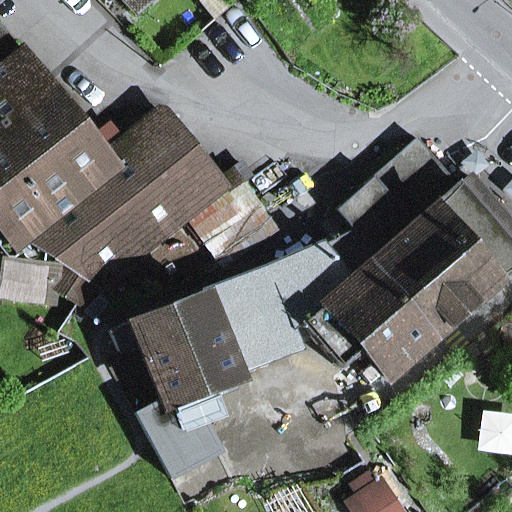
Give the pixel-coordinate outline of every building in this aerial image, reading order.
[(121,0),(130,8),(138,0),(121,0)] [(0,125),(47,87),(0,27),(0,125)] [(0,229),(5,236),(15,229),(103,158),(101,155),(47,87),(0,125),(0,229)] [(101,155),(103,158),(15,229),(67,263),(54,284),(78,300),(184,214),(189,221),(238,186),(248,178),(237,163),(216,181),(158,109),(101,155)] [(333,210),(349,229),(322,245),(348,278),(365,263),(429,337),(511,263),(511,226),(468,177),(457,187),(415,139),(333,210)] [(270,230),(238,186),(189,221),(221,266),(270,230)] [(0,297),(51,301),(54,284),(67,263),(15,229),(5,236),(0,295),(0,297)] [(307,297),(313,307),(319,302),(320,304),(348,278),(322,245),(290,271),(307,297)] [(320,304),(358,348),(384,377),(429,337),(365,263),(348,278),(320,304)] [(232,371),(294,346),(285,323),(280,311),(264,271),(200,295),(232,371)] [(162,407),(189,396),(208,389),(235,379),(232,371),(200,295),(108,331),(117,352),(136,344),(159,400),(162,407)] [(307,297),(280,311),(285,323),(310,310),(313,307),(307,297)] [(296,322),(336,367),(358,348),(320,304),(319,302),(313,307),(310,310),(296,322)] [(203,422),(218,417),(208,389),(189,396),(203,422)] [(162,407),(159,400),(134,414),(169,479),(218,452),(203,422),(189,396),(162,407)] [(397,511),(373,473),(349,489),(364,511),(397,511)]
